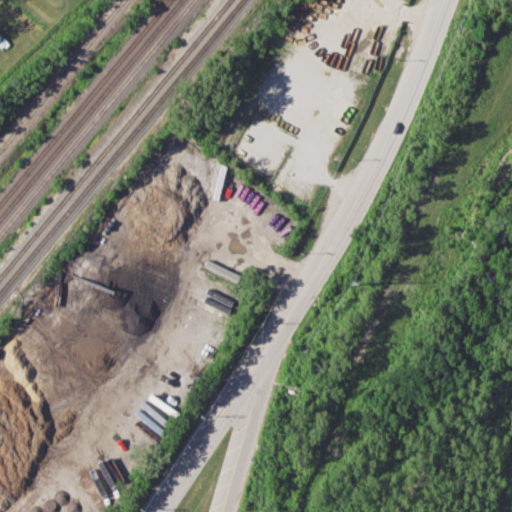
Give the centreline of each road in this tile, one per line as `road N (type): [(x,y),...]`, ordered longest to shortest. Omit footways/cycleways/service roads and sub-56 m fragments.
road 1 (secondary): [(442,0),(397,115),(329,247),(153,511)]
road 2 (secondary): [(224,511),(271,336)]
